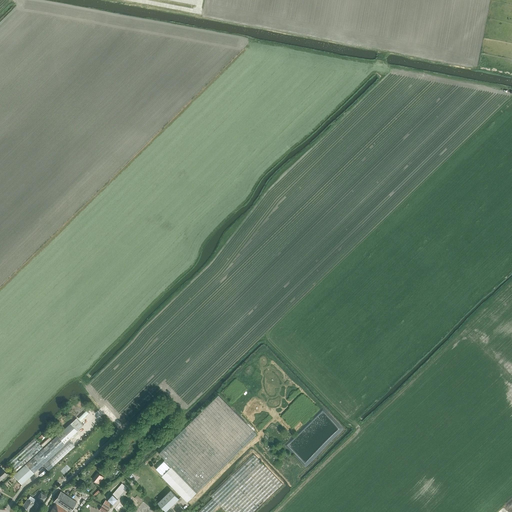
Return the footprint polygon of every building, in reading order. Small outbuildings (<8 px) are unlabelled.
[(159,454),(171,467),(197,493),(257,435),(219,395),(159,454)] [(83,426),(76,418),(70,423),(77,431),(83,426)] [(64,443),(69,439),(77,431),(70,423),(57,436),(64,443)] [(39,441),(46,435),(44,432),(37,439),(39,441)] [(43,447),(56,436),(54,434),(53,435),(52,434),(41,445),(43,447)] [(25,464),(25,465),(33,473),(43,465),(48,471),(75,446),(70,440),(65,444),(64,443),(57,436),(25,464)] [(16,472),(43,448),(34,438),(7,463),(16,472)] [(211,496),(213,498),(197,511),(252,511),(282,484),(254,454),(211,496)] [(33,473),(25,465),(13,476),(21,484),(33,473)] [(187,503),(197,493),(171,467),(162,477),(187,503)] [(104,477),(97,472),(92,479),(98,484),(104,477)] [(113,494),(117,498),(127,487),(126,487),(123,483),(122,483),(112,494),(113,494)] [(180,499),(172,490),(158,503),(166,511),(180,499)] [(69,511),(76,502),(61,491),(54,501),(56,503),(49,511),(67,511),(68,511),(69,511)] [(37,498),(44,502),(47,497),(41,493),(37,498)] [(128,497),(131,494),(129,493),(123,499),(126,502),(130,498),(128,497)] [(118,499),(117,498),(113,494),(108,499),(113,504),(118,499)] [(25,502),(22,508),(23,508),(23,510),(24,510),(25,510),(28,511),(31,505),(32,506),(34,503),(27,498),(25,502)] [(101,511),(105,511),(111,504),(105,500),(98,510),(101,511)] [(135,511),(154,511),(143,501),(135,511)]
